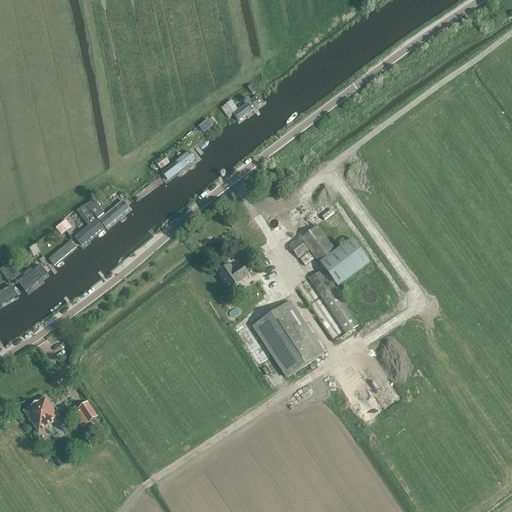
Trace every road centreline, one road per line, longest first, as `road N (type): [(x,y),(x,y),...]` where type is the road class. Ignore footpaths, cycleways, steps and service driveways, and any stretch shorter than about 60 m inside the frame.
road 1 (unclassified): [(0,360),(104,288),(380,68),(481,0)]
road 2 (track): [(294,289),(337,353),(406,303),(322,178),(511,33)]
road 3 (track): [(120,511),(142,488),(337,353)]
